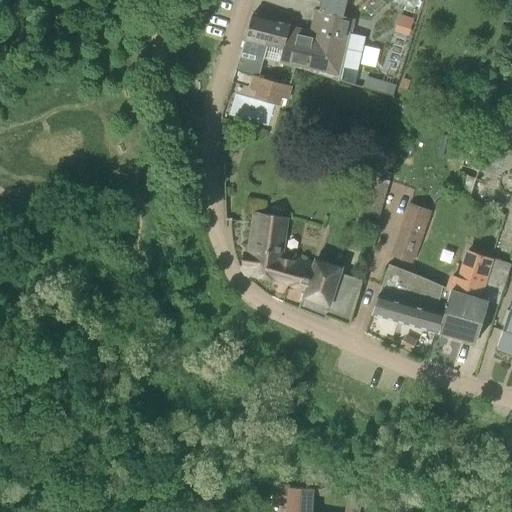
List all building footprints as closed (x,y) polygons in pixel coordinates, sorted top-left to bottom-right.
[(317,0),(321,1),(320,6),(344,12),(347,0),(317,0)] [(339,82),(353,21),(342,18),(317,12),(311,39),(288,33),(283,50),(282,50),(279,64),(339,82)] [(401,12),(397,29),(411,32),(415,15),(401,12)] [(288,33),(290,25),(252,15),(235,70),(253,75),(255,62),(256,57),(272,61),(275,48),(282,50),(283,50),(288,33)] [(287,98),(290,85),(250,75),(247,88),(253,89),(251,98),(277,105),(280,96),(287,98)] [(385,94),(389,83),(378,79),(374,90),(385,94)] [(471,199),(489,145),(467,138),(451,189),(471,199)] [(382,213),(385,189),(367,187),(365,211),(382,213)] [(411,199),(392,251),(414,259),(433,206),(411,199)] [(283,257),(289,217),(253,211),(246,252),(245,251),(242,270),(245,273),(275,280),(276,276),(290,281),(289,284),(306,289),(300,308),(325,318),(327,315),(349,323),(359,288),(338,282),(343,265),(314,256),(312,263),(295,258),(295,259),(283,257)] [(450,279),(455,281),(457,276),(485,287),(496,254),(496,253),(470,242),(461,268),(455,267),(450,279)] [(485,287),(457,278),(455,284),(446,312),(440,332),(482,344),(494,300),(499,302),(511,262),(511,259),(496,254),(485,287)] [(437,283),(414,272),(410,269),(389,262),(371,312),(440,332),(446,312),(455,284),(440,279),(438,278),(437,283)] [(511,302),(497,346),(511,351),(511,302)] [(417,349),(420,338),(407,334),(403,345),(417,349)] [(359,511),(363,492),(340,488),(287,485),(276,482),(273,492),(270,491),(268,501),(288,507),(287,511),(359,511)] [(404,511),(406,511),(413,489),(396,485),(391,509),(404,511)]
